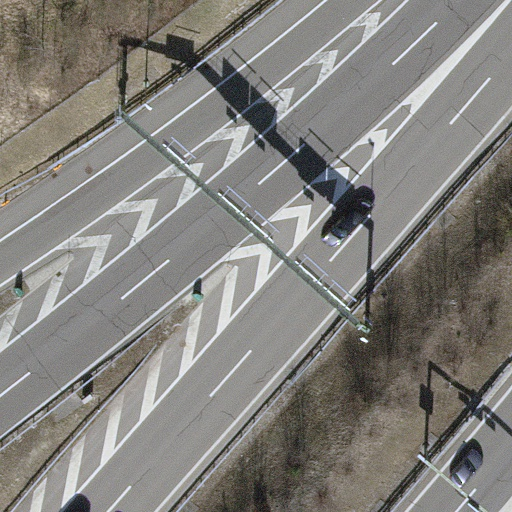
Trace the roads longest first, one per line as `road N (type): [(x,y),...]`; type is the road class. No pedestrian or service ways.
road 1 (motorway): [(511,29),(267,336),(108,511)]
road 2 (motorway): [(476,0),(168,265),(0,393)]
road 3 (motorway): [(357,0),(0,256)]
